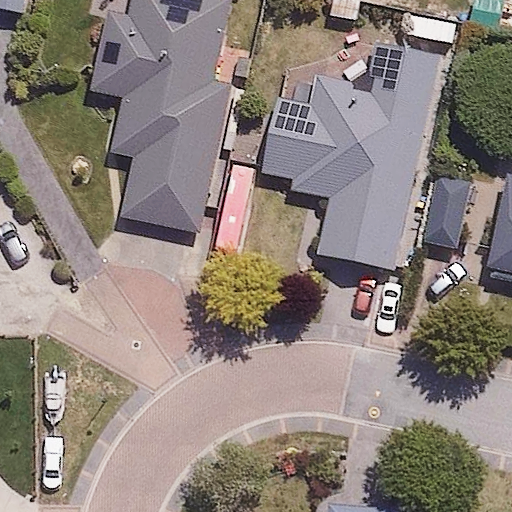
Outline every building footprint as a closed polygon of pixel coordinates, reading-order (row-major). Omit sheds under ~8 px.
[(39,0),(0,0),(0,11),(39,14),(39,0)] [(220,77),(235,5),(212,0),(107,0),(90,85),(126,92),(113,158),(140,163),(129,217),(203,233),(235,80),(220,77)] [(405,277),(441,55),(381,45),(374,89),(338,83),(335,101),(276,92),(262,176),(293,181),(292,189),(331,196),(320,263),(405,277)] [(475,175),(437,167),(421,252),(459,259),(475,175)] [(511,179),(491,286),(511,290),(511,179)] [(403,511),(404,504),(322,501),(321,511),(403,511)]
